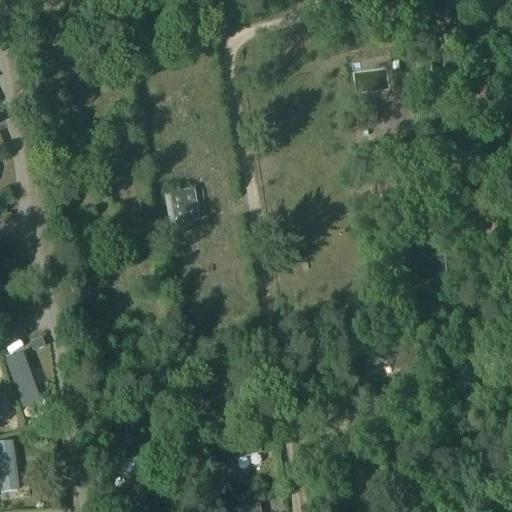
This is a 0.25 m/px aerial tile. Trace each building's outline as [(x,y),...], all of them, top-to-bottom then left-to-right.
[(137,13),(117,17),(121,36),(151,29),(146,6),(136,8),(137,13)] [(432,99),(432,64),(415,64),(415,99),(432,99)] [(107,117),(127,116),(127,92),(106,92),(107,117)] [(110,162),(109,175),(128,177),(129,165),(110,162)] [(134,185),(115,186),(115,198),(135,197),(134,185)] [(193,190),(169,194),(174,224),(198,221),(193,190)] [(423,255),(413,256),(416,280),(447,276),(444,257),(424,260),(423,255)] [(495,338),(454,357),(461,372),(502,353),(495,338)] [(404,349),(363,359),(367,373),(392,366),(400,364),(408,362),(407,360),(404,350),(404,349)] [(22,356),(4,362),(21,410),(39,403),(22,356)] [(197,395),(177,397),(179,417),(209,413),(207,389),(197,390),(197,395)] [(104,420),(92,422),(97,454),(110,452),(104,420)] [(256,441),(213,454),(218,468),(225,466),(236,463),(260,455),(256,441)] [(11,444),(0,444),(0,493),(17,492),(11,444)] [(139,460),(106,463),(107,477),(127,475),(135,474),(141,474),(139,460)] [(353,466),(343,467),(345,491),(376,488),(374,469),(353,471),(353,466)] [(511,511),(511,497),(502,499),(504,511),(511,511)]
